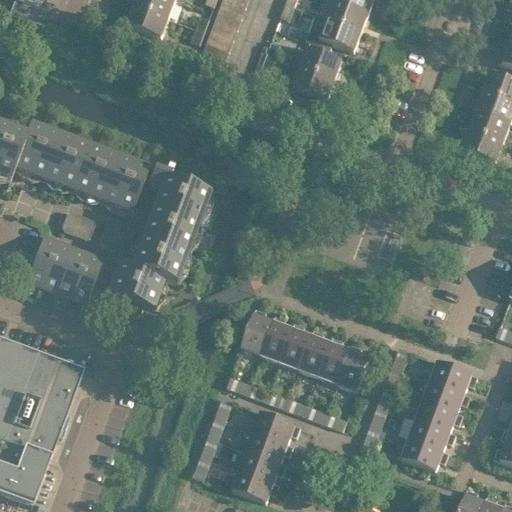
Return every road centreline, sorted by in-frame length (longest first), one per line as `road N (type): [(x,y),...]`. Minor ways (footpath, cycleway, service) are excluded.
road 1 (residential): [(256,285),(449,359),(495,205)]
road 2 (residential): [(394,170),(116,60),(93,27),(96,0)]
road 3 (residential): [(61,511),(109,373),(92,341),(0,305)]
road 4 (residential): [(394,170),(459,0)]
